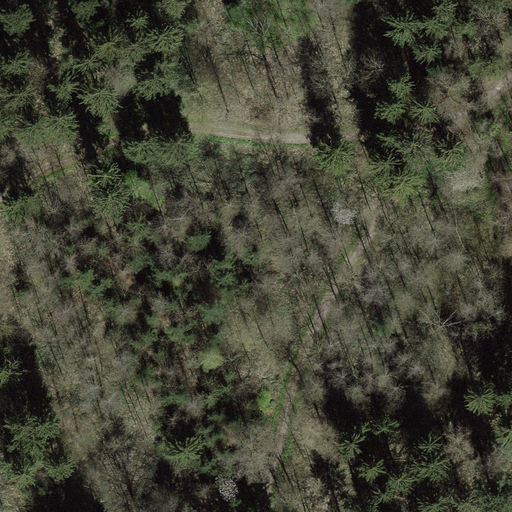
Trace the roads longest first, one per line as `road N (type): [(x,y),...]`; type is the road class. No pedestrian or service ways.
road 1 (track): [(511,81),(458,124),(316,139),(164,128),(76,152),(0,199)]
road 2 (track): [(265,511),(301,366),(335,283),(458,124)]
road 3 (track): [(495,98),(496,178),(511,279)]
